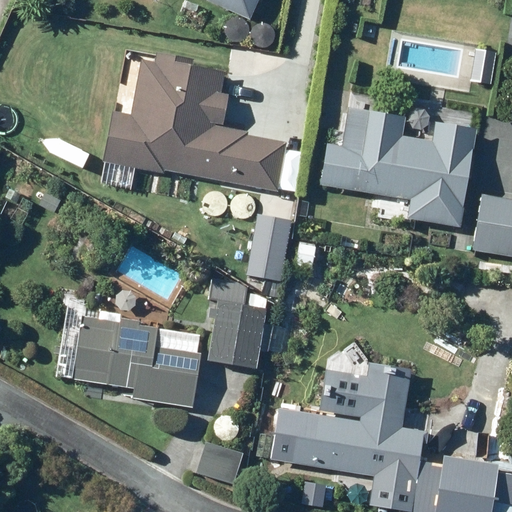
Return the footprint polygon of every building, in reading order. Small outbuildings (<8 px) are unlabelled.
[(250,0),(194,0),(241,21),(250,0)] [(104,112),(94,162),(156,174),(156,170),(269,193),(279,144),(238,136),(238,133),(211,127),(218,96),(211,94),(214,75),(183,69),(184,62),(149,55),(147,63),(134,61),(123,116),(104,112)] [(401,201),(398,220),(451,228),(466,129),(430,123),(427,143),(395,138),(398,118),(341,109),(334,148),(318,146),(312,187),(401,201)] [(51,212),(58,199),(43,191),(36,204),(51,212)] [(511,202),(474,196),(466,251),(511,258),(511,202)] [(281,291),(270,340),(289,344),(308,263),(283,257),(275,290),(281,291)] [(208,302),(198,361),(242,368),(254,296),(238,294),(240,286),(220,283),(216,303),(208,302)] [(64,380),(126,389),(125,396),(137,398),(138,391),(186,398),(192,355),(146,348),(149,329),(130,327),(130,323),(111,320),(111,324),(73,318),(64,380)] [(402,511),(498,511),(504,476),(410,461),(414,432),(393,429),(398,400),(358,394),(353,426),(310,419),(307,439),(287,436),(283,464),(367,477),(363,499),(404,505),(402,511)]
